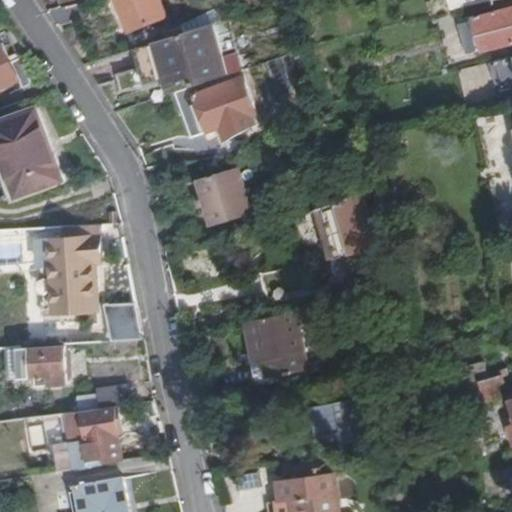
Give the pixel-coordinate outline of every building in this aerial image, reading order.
[(41,0),(50,12),(80,4),(78,0),(41,0)] [(117,0),(130,33),(166,18),(159,0),(117,0)] [(50,12),(59,24),(92,17),(88,2),(80,4),(50,12)] [(511,10),(461,23),(468,54),(511,42),(511,10)] [(186,35),(213,26),(223,24),(218,11),(182,27),(186,35)] [(229,75),(213,26),(186,35),(139,49),(149,84),(169,78),(173,94),(176,93),(195,87),(229,75)] [(1,45),(0,45),(0,88),(18,80),(1,45)] [(484,65),(458,71),(467,103),(492,96),(484,65)] [(195,87),(176,93),(193,140),(219,131),(227,128),(231,139),(254,127),(252,119),(257,117),(242,78),(197,95),(195,87)] [(0,122),(0,148),(17,195),(61,179),(35,110),(0,122)] [(149,170),(179,165),(172,146),(144,155),(145,159),(149,170)] [(239,168),(199,181),(215,226),(255,213),(239,168)] [(379,248),(366,195),(317,210),(330,259),(379,248)] [(109,212),(111,224),(120,224),(118,212),(109,212)] [(100,237),(39,241),(42,266),(52,265),(55,307),(99,304),(97,263),(102,262),(100,237)] [(141,303),(109,304),(111,341),(143,340),(141,303)] [(298,314),(249,323),(255,356),(265,355),(270,380),(309,373),(298,314)] [(69,385),(67,346),(20,349),(23,379),(50,377),(50,386),(69,385)] [(23,379),(20,349),(12,350),(15,379),(23,379)] [(504,375),(481,381),(487,402),(510,396),(504,375)] [(97,390),(100,409),(118,407),(132,405),(129,386),(97,390)] [(350,400),(312,407),(316,434),(341,430),(344,443),(357,441),(356,436),(366,434),(368,445),(382,442),(376,402),(351,406),(350,400)] [(121,429),(118,407),(100,409),(74,413),(78,441),(82,468),(123,461),(117,429),(121,429)] [(82,468),(78,441),(61,444),(65,470),(82,468)] [(338,511),(335,474),(278,480),(279,501),(280,507),(277,507),(277,511),(338,511)] [(44,478),(33,479),(37,503),(48,501),(44,478)] [(80,511),(131,511),(129,511),(126,511),(126,507),(130,506),(125,480),(76,489),(80,511)]
